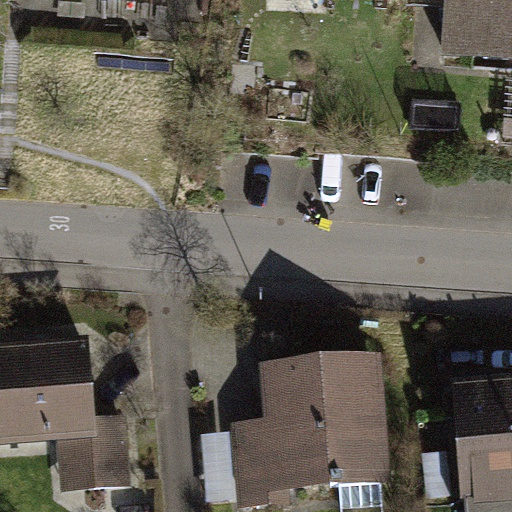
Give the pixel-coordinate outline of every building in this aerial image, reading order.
[(295,0),(296,25),(421,23),(420,0),(295,0)] [(511,0),(443,0),(444,79),(511,78),(511,0)] [(87,353),(0,359),(0,460),(59,456),(62,500),(134,495),(130,429),(92,432),(89,388),(87,353)] [(375,363),(263,373),(266,405),(268,429),(239,431),(247,508),(387,495),(375,363)] [(511,511),(511,395),(452,398),(456,511),(511,511)]
